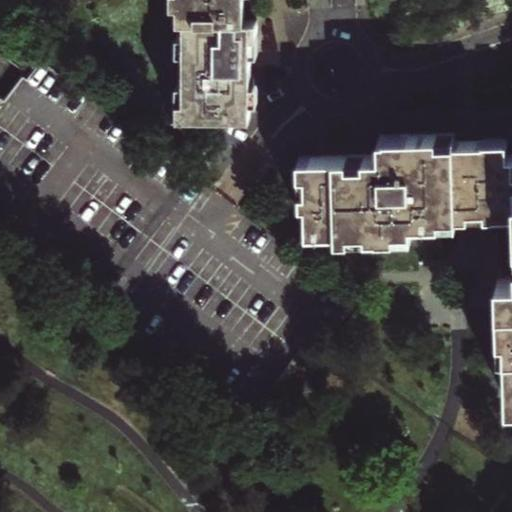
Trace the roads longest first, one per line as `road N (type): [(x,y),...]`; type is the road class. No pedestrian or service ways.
road 1 (residential): [(378,69),(361,37),(320,35),(301,61),(311,96)]
road 2 (residential): [(511,32),(411,70),(378,69)]
road 3 (residential): [(311,96),(227,199)]
